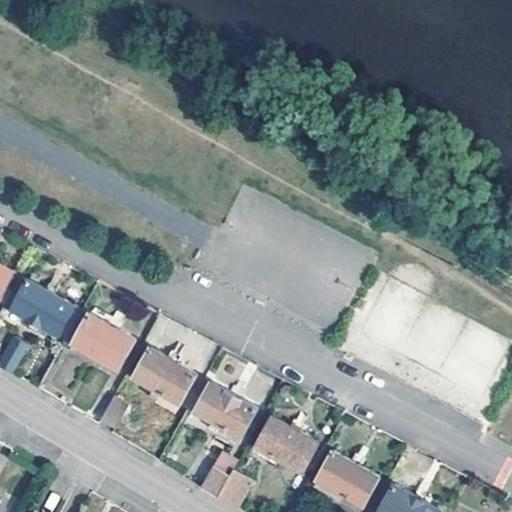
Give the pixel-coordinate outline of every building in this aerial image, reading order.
[(20,274),(0,262),(0,301),(4,304),(20,274)] [(4,304),(64,338),(81,308),(20,274),(4,304)] [(136,339),(81,308),(64,338),(60,345),(70,348),(73,344),(119,369),(136,339)] [(30,334),(18,326),(0,357),(0,365),(9,371),(30,334)] [(196,373),(148,347),(131,376),(150,386),(179,401),(186,405),(202,378),(195,374),(196,373)] [(256,406),(210,382),(194,411),(239,436),(256,406)] [(179,401),(150,386),(146,394),(174,410),(179,401)] [(126,405),(113,398),(100,421),(114,429),(126,405)] [(316,441),(271,415),(254,445),(300,470),(316,441)] [(378,476),(334,451),(317,480),(343,494),(362,504),(378,476)] [(216,495),(232,466),(218,459),(201,487),(216,495)] [(250,477),(232,466),(216,495),(235,507),(250,477)] [(343,494),(317,480),(313,487),(339,502),(343,494)] [(438,511),(439,510),(394,485),(379,511),(438,511)]
